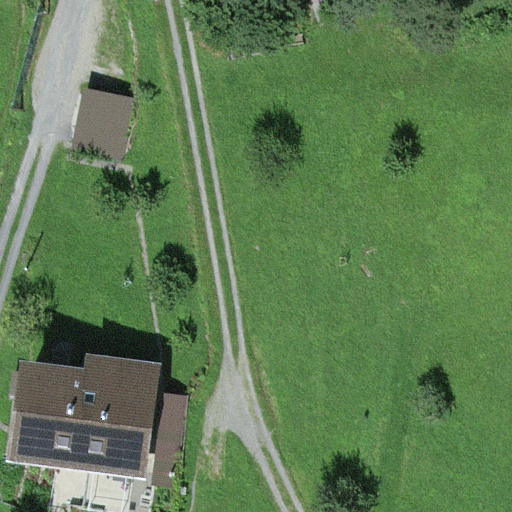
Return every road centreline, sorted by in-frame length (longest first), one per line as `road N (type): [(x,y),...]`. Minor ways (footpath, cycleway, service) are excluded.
road 1 (track): [(80,0),(0,261)]
road 2 (track): [(370,511),(413,362)]
road 3 (track): [(226,390),(290,511)]
